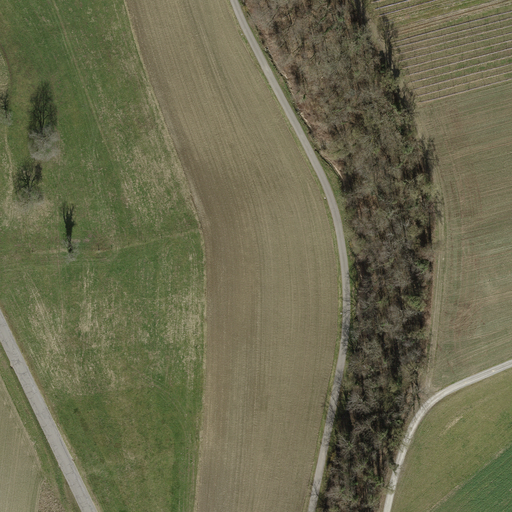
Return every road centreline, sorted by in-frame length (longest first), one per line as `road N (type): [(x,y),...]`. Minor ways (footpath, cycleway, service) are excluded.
road 1 (track): [(237,0),(332,200),(348,295),(309,511)]
road 2 (tertiary): [(0,325),(90,511)]
